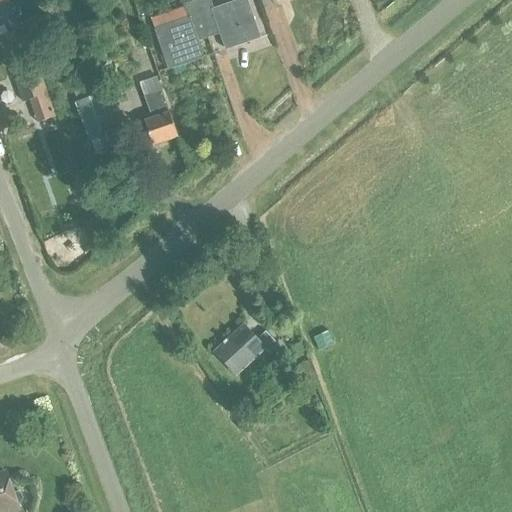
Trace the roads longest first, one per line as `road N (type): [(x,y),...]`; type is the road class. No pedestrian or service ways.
road 1 (unclassified): [(62,353),(84,320),(460,0)]
road 2 (unclassified): [(62,353),(0,182)]
road 3 (unclassified): [(120,511),(62,353)]
